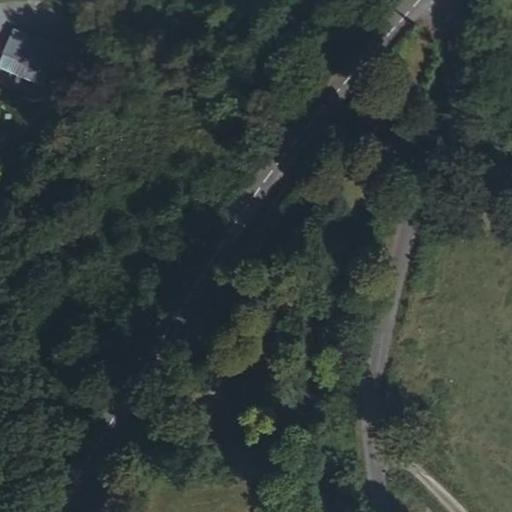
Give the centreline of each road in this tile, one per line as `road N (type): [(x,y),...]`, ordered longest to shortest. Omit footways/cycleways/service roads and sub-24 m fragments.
road 1 (unclassified): [(56,511),(254,190),(422,0)]
road 2 (residential): [(367,425),(472,0)]
road 3 (unclassified): [(367,425),(453,511)]
